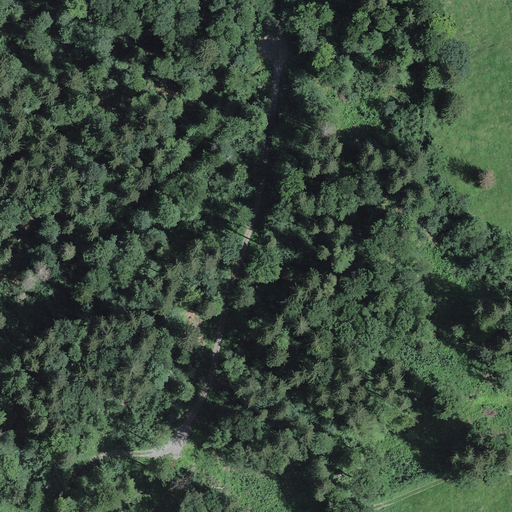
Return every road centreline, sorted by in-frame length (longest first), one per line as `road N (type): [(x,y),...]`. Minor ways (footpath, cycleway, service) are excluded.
road 1 (track): [(279,0),(259,203),(205,388),(168,445),(91,459),(75,472),(67,496)]
road 2 (track): [(280,46),(338,116),(373,296),(386,423)]
road 3 (track): [(511,470),(460,472),(351,511)]
